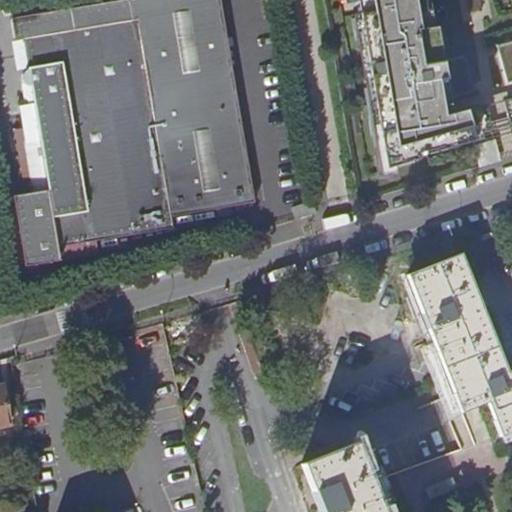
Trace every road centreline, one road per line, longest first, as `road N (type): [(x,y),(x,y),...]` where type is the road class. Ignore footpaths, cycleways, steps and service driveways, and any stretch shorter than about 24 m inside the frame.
road 1 (residential): [(511,191),(210,280)]
road 2 (residential): [(286,511),(210,280)]
road 3 (residential): [(110,309),(160,511)]
